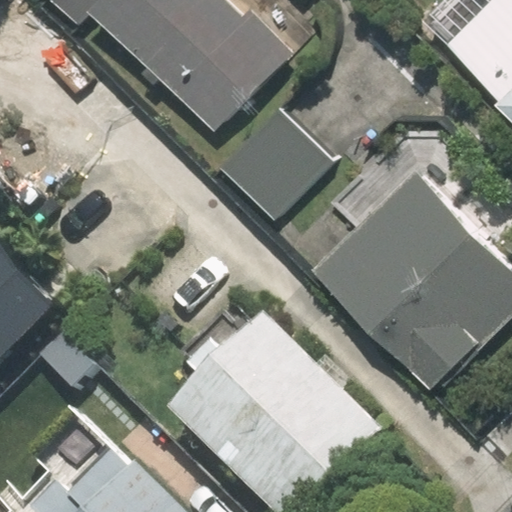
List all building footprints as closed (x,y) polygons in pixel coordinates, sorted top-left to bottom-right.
[(54,0),(82,25),(91,15),(223,134),(293,56),(231,0),(54,0)] [(511,0),(438,0),(417,20),(511,120),(511,0)] [(287,105),(222,167),(273,220),(338,158),(287,105)] [(511,317),(511,272),(390,151),(333,208),(357,232),(318,272),(438,391),(511,317)] [(322,511),(391,442),(270,326),(235,362),(220,346),(190,376),(204,389),(173,421),(267,511),(322,511)] [(170,511),(74,417),(29,463),(51,484),(29,507),(11,489),(0,499),(0,511),(170,511)]
